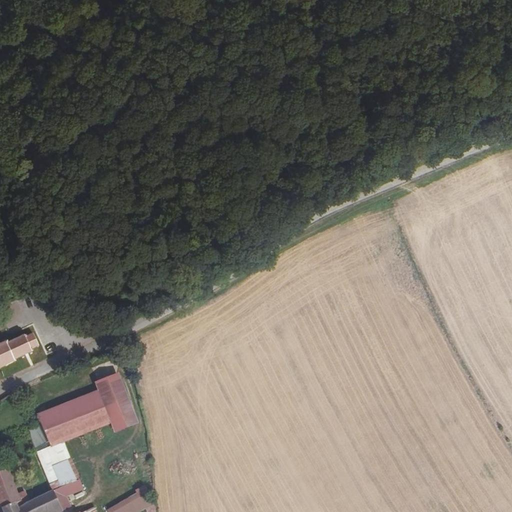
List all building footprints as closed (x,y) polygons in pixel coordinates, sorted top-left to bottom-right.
[(36,359),(31,348),(25,336),(7,344),(7,342),(0,345),(0,369),(15,363),(14,360),(24,356),(27,363),(36,359)] [(105,363),(93,369),(97,377),(109,372),(105,363)] [(51,449),(59,445),(112,424),(116,434),(138,425),(118,375),(95,384),(98,391),(38,415),(37,415),(48,441),(51,449)] [(51,449),(48,441),(41,444),(44,452),(51,449)] [(44,452),(38,455),(45,471),(52,467),(66,461),(59,445),(51,449),(44,452)] [(72,459),(66,461),(52,467),(61,489),(67,486),(81,480),(72,459)] [(21,502),(7,469),(0,472),(0,503),(3,510),(16,504),(21,502)] [(61,489),(67,502),(69,509),(75,506),(67,486),(61,489)] [(67,502),(61,489),(53,492),(59,506),(67,502)] [(3,510),(3,511),(61,511),(59,506),(53,492),(18,509),(16,504),(3,510)] [(117,509),(118,511),(139,511),(154,504),(147,492),(117,509)]
